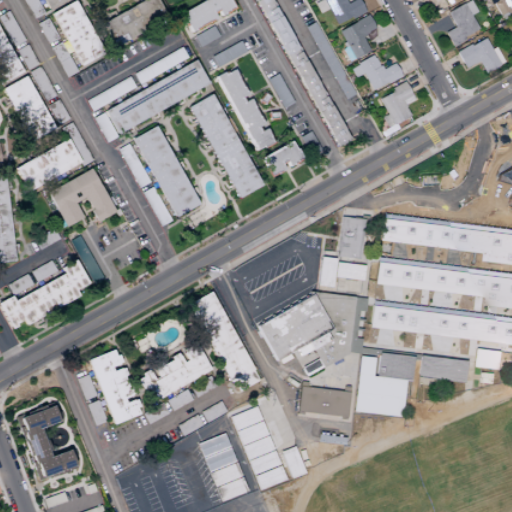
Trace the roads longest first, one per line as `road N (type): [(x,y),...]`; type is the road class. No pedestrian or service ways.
road 1 (tertiary): [(0,377),(511,84)]
road 2 (residential): [(458,117),(392,0)]
